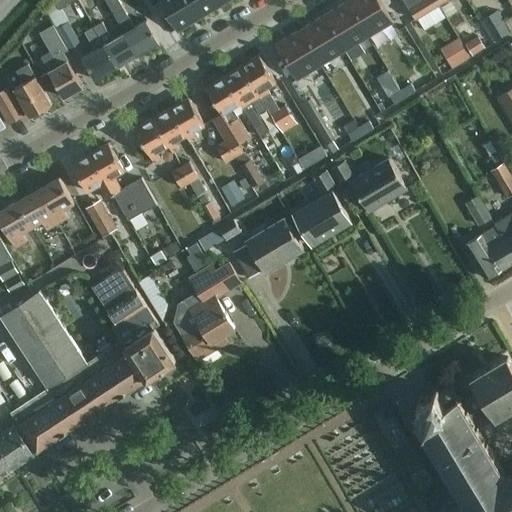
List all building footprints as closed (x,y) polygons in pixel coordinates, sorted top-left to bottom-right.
[(106,0),(125,32),(138,55),(159,42),(146,20),(134,27),(118,0),(106,0)] [(192,0),(158,0),(178,31),(195,20),(202,16),(192,0)] [(224,0),(192,0),(202,16),(216,7),(226,2),(224,0)] [(325,14),(324,14),(345,50),(357,43),(368,36),(369,36),(348,0),(342,3),(325,14)] [(347,0),(348,0),(369,36),(393,21),(380,0),(347,0)] [(438,4),(435,0),(403,0),(414,18),(438,4)] [(444,9),(455,26),(465,20),(454,3),(444,9)] [(49,13),(57,27),(68,21),(59,6),(49,13)] [(494,41),(511,31),(498,10),(482,20),(494,41)] [(307,25),(300,29),(322,64),(345,50),(324,14),(307,25)] [(68,21),(57,27),(69,49),(80,43),(68,21)] [(138,55),(125,32),(112,40),(102,22),(93,27),(117,67),(138,55)] [(53,24),(40,32),(53,56),(44,61),(64,97),(82,87),(62,52),(67,49),(53,24)] [(117,67),(93,27),(84,32),(91,44),(92,44),(95,50),(82,57),(95,80),(117,67)] [(290,35),(275,44),(297,79),(322,64),(300,29),(290,35)] [(472,54),(484,47),(477,36),(465,43),(472,54)] [(451,67),(469,57),(461,44),(444,55),(451,67)] [(258,54),(240,65),(261,99),(266,108),(270,114),(282,134),(297,125),(285,104),(278,108),(265,87),(275,82),(258,54)] [(13,89),(29,117),(31,116),(33,119),(44,113),(42,109),(51,104),(28,63),(16,70),(23,83),(13,89)] [(240,65),(223,76),(243,110),(259,136),(268,131),(258,113),(266,108),(261,99),(240,65)] [(317,94),(336,84),(331,74),(312,84),(317,94)] [(223,76),(205,86),(224,117),(215,123),(225,140),(224,141),(233,157),(242,151),(237,143),(248,136),(235,115),(243,110),(223,76)] [(411,83),(401,90),(405,96),(415,90),(411,83)] [(6,86),(0,89),(0,110),(7,123),(23,115),(6,86)] [(511,87),(497,97),(511,121),(511,87)] [(401,90),(390,96),(395,103),(405,96),(401,90)] [(188,96),(169,107),(185,135),(186,135),(190,142),(196,138),(198,137),(195,130),(204,125),(188,96)] [(185,135),(169,107),(152,117),(172,151),(178,148),(175,141),(185,135)] [(172,151),(152,117),(133,127),(153,162),(160,158),(156,152),(168,145),(172,152),(172,151)] [(369,121),(359,127),(363,134),(373,128),(373,127),(369,121)] [(359,127),(349,133),(353,140),(363,134),(359,127)] [(224,141),(216,146),(225,161),(233,157),(224,141)] [(143,211),(129,184),(122,188),(115,176),(125,170),(109,142),(89,153),(102,174),(113,193),(113,192),(128,219),(143,211)] [(308,151),(298,157),(304,166),(314,160),(308,151)] [(102,174),(89,153),(72,162),(88,190),(97,185),(104,198),(113,193),(102,174)] [(291,155),(289,160),(292,164),(298,160),(294,153),(291,155)] [(388,157),(350,179),(368,210),(406,187),(388,157)] [(186,159),(178,163),(187,178),(194,174),(186,159)] [(343,159),(330,166),(339,182),(352,174),(343,159)] [(242,165),(255,186),(265,180),(252,160),(242,165)] [(187,178),(178,163),(169,168),(178,183),(187,178)] [(492,171),(507,196),(511,193),(511,177),(504,163),(492,171)] [(326,169),(313,176),(322,192),(335,184),(326,169)] [(59,177),(38,189),(57,223),(67,217),(63,209),(74,202),(59,177)] [(142,177),(129,184),(143,211),(144,211),(157,204),(142,177)] [(221,187),(231,205),(244,197),(234,179),(221,187)] [(57,223),(38,189),(17,200),(31,226),(41,221),(46,229),(57,223)] [(331,191),(292,213),(310,244),(349,221),(331,191)] [(466,202),(479,224),(489,217),(476,196),(466,202)] [(31,226),(17,200),(0,209),(0,221),(14,247),(25,241),(21,232),(31,226)] [(203,205),(212,220),(220,215),(211,200),(203,205)] [(100,201),(87,208),(102,236),(116,228),(100,201)] [(511,213),(494,225),(511,255),(511,213)] [(244,240),(246,243),(233,251),(248,276),(261,268),(264,272),(303,249),(283,216),(244,240)] [(233,219),(218,228),(225,239),(240,230),(233,219)] [(511,262),(511,255),(494,225),(465,242),(486,278),(511,262)] [(218,228),(218,227),(197,240),(204,251),(225,239),(218,228)] [(174,241),(166,246),(170,254),(179,248),(174,241)] [(161,249),(151,255),(156,263),(166,257),(161,249)] [(12,257),(0,263),(0,272),(3,278),(19,269),(12,257)] [(233,327),(214,297),(239,281),(227,261),(213,269),(209,262),(188,275),(197,291),(178,302),(174,321),(198,359),(217,346),(213,339),(233,327)] [(147,323),(107,349),(116,363),(130,354),(147,379),(149,378),(154,381),(162,375),(162,369),(176,360),(155,327),(159,324),(136,289),(137,289),(122,265),(91,285),(106,309),(108,308),(117,323),(138,310),(147,323)] [(19,274),(5,281),(11,290),(24,283),(19,274)] [(116,363),(107,349),(88,362),(40,288),(2,313),(49,387),(12,411),(38,450),(88,417),(91,421),(103,414),(100,410),(147,379),(130,354),(116,363)] [(478,392),(461,402),(478,429),(492,420),(493,421),(511,409),(511,365),(507,357),(471,379),(478,392)] [(507,474),(505,475),(496,460),(498,459),(497,457),(495,458),(486,444),(488,442),(487,440),(485,441),(478,429),(461,402),(460,399),(461,398),(460,396),(458,397),(451,390),(454,389),(453,387),(450,389),(446,388),(445,386),(443,386),(443,389),(438,392),(435,387),(418,397),(424,408),(417,412),(421,419),(418,421),(417,420),(415,421),(416,424),(414,425),(415,427),(418,426),(423,435),(421,436),(422,438),(424,437),(433,451),(431,452),(432,454),(434,453),(443,467),(440,468),(442,470),(444,469),(453,484),(450,485),(452,487),(454,485),(463,500),(460,501),(458,497),(449,503),(451,507),(446,510),(445,508),(443,509),(445,511),(444,511),(511,511),(511,465),(505,470),(507,474)] [(0,452),(3,450),(13,466),(34,452),(15,424),(2,432),(0,428),(0,417),(2,416),(0,413),(0,452)] [(0,474),(13,466),(3,450),(0,452),(0,474)]
